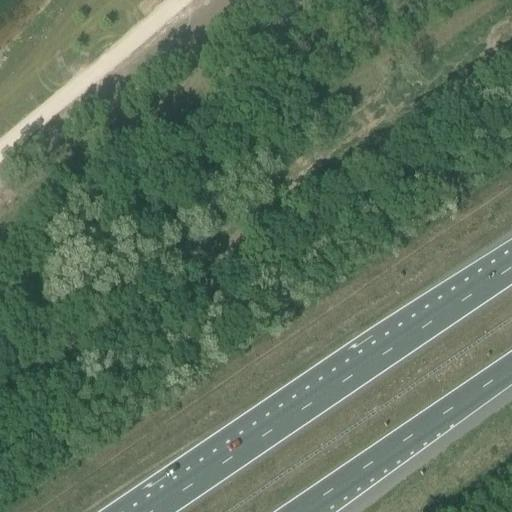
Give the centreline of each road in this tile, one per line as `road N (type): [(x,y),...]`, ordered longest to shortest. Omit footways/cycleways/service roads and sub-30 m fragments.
road 1 (motorway): [(511,267),(151,511)]
road 2 (motorway): [(298,511),(511,367)]
